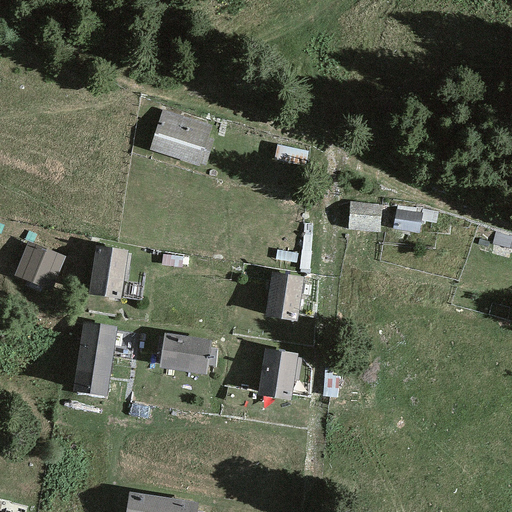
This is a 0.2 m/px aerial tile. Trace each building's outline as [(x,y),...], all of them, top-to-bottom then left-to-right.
[(210,126),(163,111),(151,149),(198,164),(199,161),(204,162),(211,140),(206,139),(210,126)] [(381,208),(351,205),(348,228),(379,232),(381,208)] [(423,211),(396,207),(392,228),(420,232),(423,211)] [(51,289),(64,259),(28,244),(15,275),(51,289)] [(126,253),(97,249),(91,294),(120,298),(126,253)] [(303,278),(274,274),(267,316),(296,320),(303,278)] [(101,327),(85,324),(75,389),(106,394),(116,329),(101,327)] [(212,342),(166,335),(161,366),(207,373),(212,342)] [(297,354),(267,350),(260,395),(291,400),(297,354)] [(195,511),(197,506),(131,494),(127,511),(195,511)]
